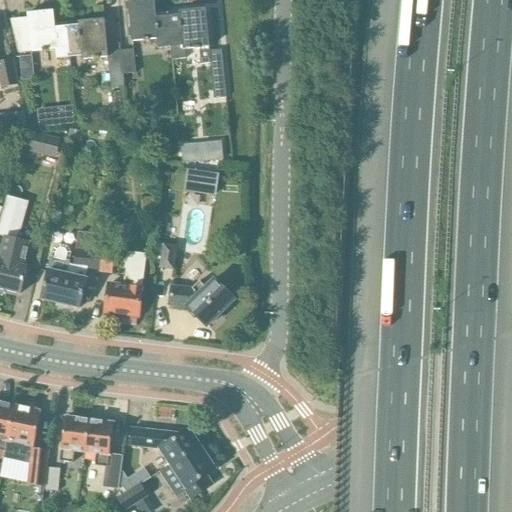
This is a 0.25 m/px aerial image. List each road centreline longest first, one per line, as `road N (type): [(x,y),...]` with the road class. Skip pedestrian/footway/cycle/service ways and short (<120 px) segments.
road 1 (motorway): [(458,511),(490,0)]
road 2 (motorway): [(424,0),(394,511)]
road 3 (unclassified): [(241,393),(277,340),(283,0)]
road 4 (tertiary): [(241,393),(209,380),(0,348)]
road 5 (tertiary): [(319,489),(451,443),(511,441)]
